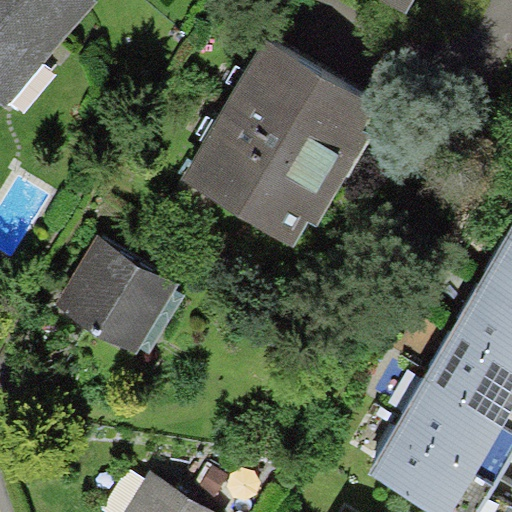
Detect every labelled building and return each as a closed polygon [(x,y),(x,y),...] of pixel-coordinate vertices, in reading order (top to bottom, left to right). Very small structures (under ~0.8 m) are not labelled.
[(105,0),(0,0),(0,98),(14,110),(108,2),(105,0)] [(401,0),(424,13),(431,0),(401,0)] [(278,36),(192,180),(308,249),(394,105),(278,36)] [(112,236),(65,311),(149,363),(196,289),(112,236)] [(511,240),(377,473),(444,511),(508,511),(511,506),(511,240)] [(139,511),(238,511),(240,510),(167,466),(139,511)]
